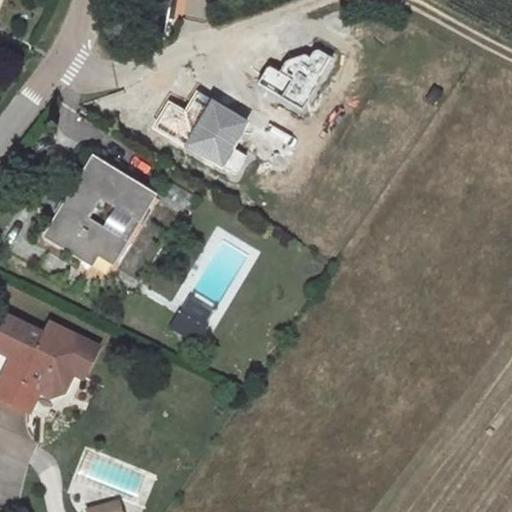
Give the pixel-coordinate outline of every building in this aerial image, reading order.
[(269,101),(256,67),(213,82),(225,116),(269,101)] [(142,179),(80,145),(34,226),(83,253),(88,242),(102,251),(142,179)] [(26,312),(0,378),(0,382),(54,403),(63,382),(74,387),(87,381),(95,361),(106,366),(118,334),(68,315),(63,326),(26,312)] [(168,328),(197,341),(205,325),(176,312),(168,328)] [(128,491),(98,499),(100,511),(111,511),(132,507),(128,491)]
